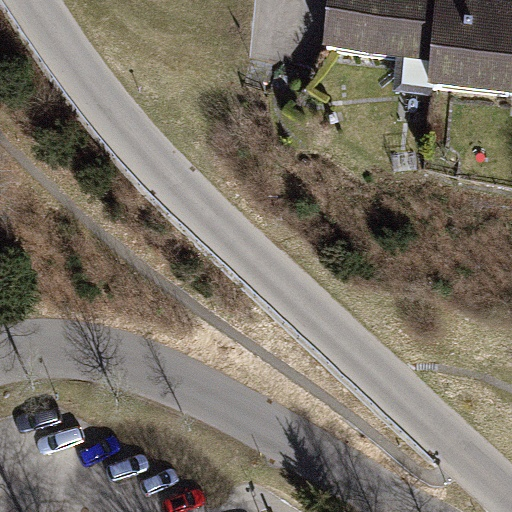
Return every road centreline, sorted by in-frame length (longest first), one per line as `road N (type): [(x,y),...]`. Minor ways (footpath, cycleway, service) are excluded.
road 1 (unclassified): [(511,508),(166,177),(30,0)]
road 2 (unclassified): [(0,355),(78,350),(153,372),(248,417),(408,511)]
